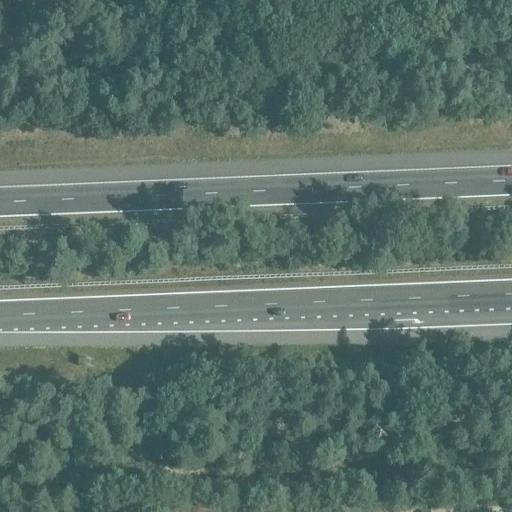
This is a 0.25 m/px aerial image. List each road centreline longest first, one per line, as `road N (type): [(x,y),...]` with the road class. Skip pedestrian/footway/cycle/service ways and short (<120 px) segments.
road 1 (motorway): [(0,318),(511,296)]
road 2 (motorway): [(511,180),(0,201)]
